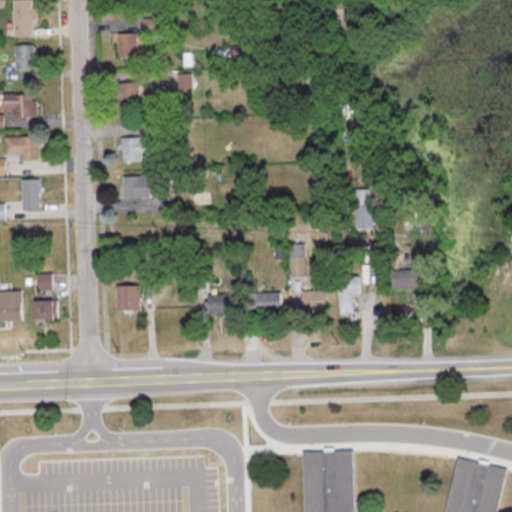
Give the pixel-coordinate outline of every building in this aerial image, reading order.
[(31,19),(38,18),(38,6),(33,6),(32,0),(12,0),(14,35),(31,35),(31,19)] [(34,43),(14,44),(15,68),(35,67),(34,43)] [(39,115),(38,100),(31,100),(31,92),(3,93),(4,116),(39,115)] [(29,135),(5,136),(6,160),(30,159),(29,135)] [(126,138),(125,164),(152,165),(153,139),(126,138)] [(129,198),(161,197),(160,176),(128,177),(129,198)] [(42,177),(21,178),(22,210),(43,209),(42,177)] [(0,218),(8,219),(7,202),(0,201),(0,218)] [(23,290),(0,289),(0,320),(24,320),(23,290)] [(35,320),(59,319),(59,299),(34,300),(35,320)] [(498,511),(508,469),(458,458),(446,511),(356,511),(354,452),(304,453),(305,511),(498,511)]
